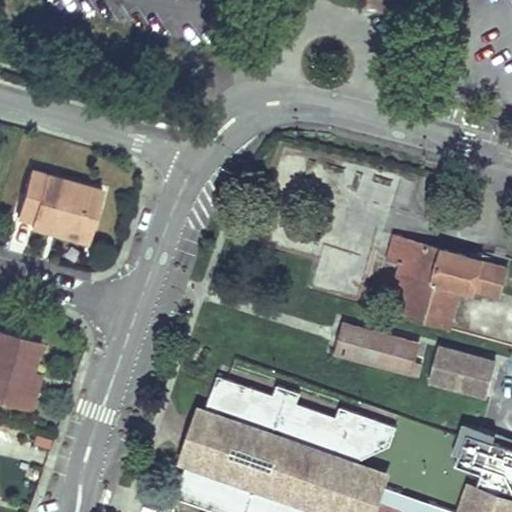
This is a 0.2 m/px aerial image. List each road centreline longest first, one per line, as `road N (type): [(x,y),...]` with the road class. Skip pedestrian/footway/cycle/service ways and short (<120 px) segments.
road 1 (residential): [(511,155),(336,110),(270,107),(232,125),(198,162)]
road 2 (residential): [(134,299),(82,451),(71,511)]
road 3 (residential): [(198,162),(0,100)]
road 4 (residential): [(198,162),(134,299)]
road 5 (residential): [(134,299),(0,260)]
